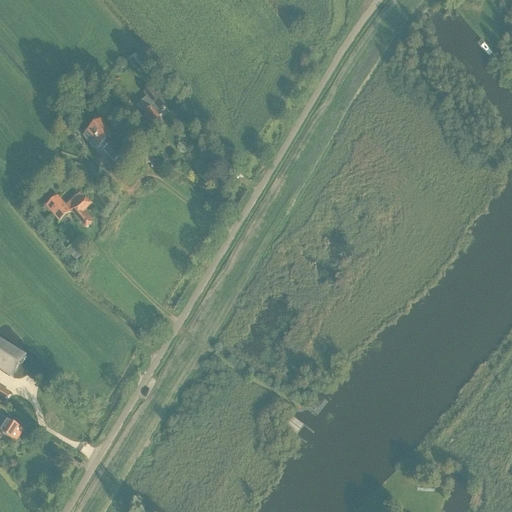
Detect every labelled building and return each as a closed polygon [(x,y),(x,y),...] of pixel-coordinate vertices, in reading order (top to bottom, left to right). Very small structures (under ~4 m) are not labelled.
[(147,67),(136,54),(129,60),(140,72),(147,67)] [(146,97),(136,106),(154,128),(162,122),(151,108),(160,101),(149,89),(144,94),(146,97)] [(116,133),(104,119),(83,137),(99,156),(100,156),(96,151),(101,146),(104,149),(103,150),(114,163),(122,157),(111,144),(110,144),(107,141),(116,133)] [(182,141),(176,149),(184,154),(189,146),(182,141)] [(58,198),(47,207),(59,222),(71,213),(86,230),(94,223),(85,211),(92,205),(86,198),(79,189),(68,199),(62,204),(58,198)] [(74,244),(67,247),(70,255),(77,253),(74,244)] [(14,364),(19,356),(2,345),(0,343),(0,366),(12,374),(17,366),(14,364)] [(0,390),(0,401),(5,404),(9,394),(0,390)] [(24,431),(19,428),(1,417),(0,419),(0,433),(11,440),(17,443),(24,431)]
